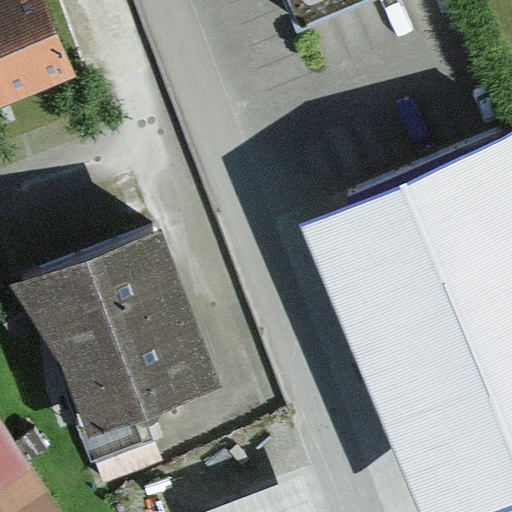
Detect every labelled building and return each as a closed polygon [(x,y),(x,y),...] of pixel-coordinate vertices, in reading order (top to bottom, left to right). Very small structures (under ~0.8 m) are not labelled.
[(0,0),(0,90),(57,69),(31,0),(0,0)] [(511,135),(510,132),(309,216),(431,511),(435,511),(511,480),(511,135)] [(201,375),(149,227),(30,269),(81,416),(201,375)] [(0,511),(51,511),(0,433),(0,511)] [(307,511),(292,472),(194,510),(194,511),(307,511)]
